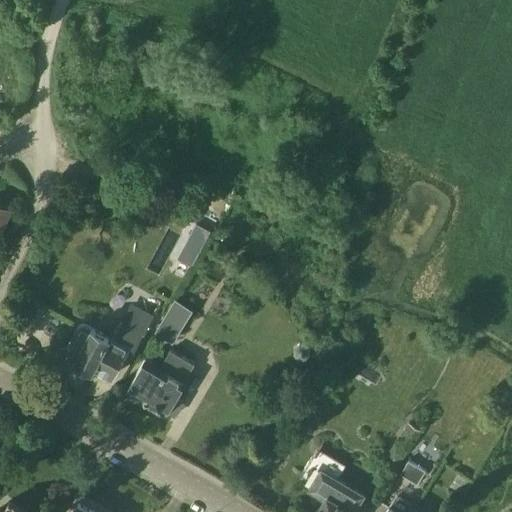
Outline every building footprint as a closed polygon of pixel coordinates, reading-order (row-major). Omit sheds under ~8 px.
[(209,202),(202,215),(217,223),(224,210),(209,202)] [(0,203),(0,232),(10,208),(0,203)] [(175,299),(156,329),(168,337),(174,327),(178,329),(190,308),(175,299)] [(144,331),(153,314),(131,303),(114,337),(110,335),(110,336),(92,326),(85,322),(79,324),(66,348),(68,355),(75,359),(93,368),(94,367),(113,377),(129,346),(134,348),(138,340),(143,331),(144,331)] [(294,347),(294,354),(298,358),(305,359),(309,354),(309,348),(305,343),(298,343),(294,347)] [(128,388),(152,402),(150,405),(161,412),(163,408),(175,416),(184,401),(176,396),(184,381),(195,362),(171,348),(160,366),(146,358),(128,388)] [(410,421),(388,452),(401,462),(423,430),(410,421)] [(311,457),(298,478),(310,485),(307,489),(324,499),(316,511),(358,511),(359,511),(355,510),(365,492),(338,476),(340,474),(311,457)] [(409,459),(400,473),(418,484),(426,469),(409,459)] [(0,511),(28,511),(9,501),(3,511),(0,509),(0,511)] [(94,511),(78,502),(72,511),(94,511)]
